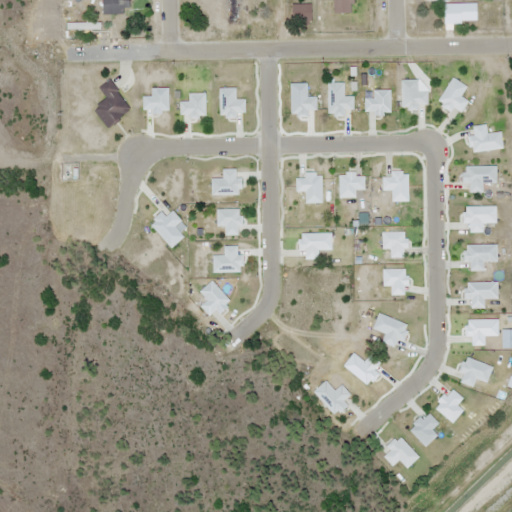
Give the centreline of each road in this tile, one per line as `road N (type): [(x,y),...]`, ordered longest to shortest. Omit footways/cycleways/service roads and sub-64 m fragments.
road 1 (residential): [(103,247),(125,209),(132,155),(160,147),(430,146),(435,360),(361,431)]
road 2 (residential): [(511,45),(65,54)]
road 3 (residential): [(267,49),(272,294),(261,317),(236,338)]
